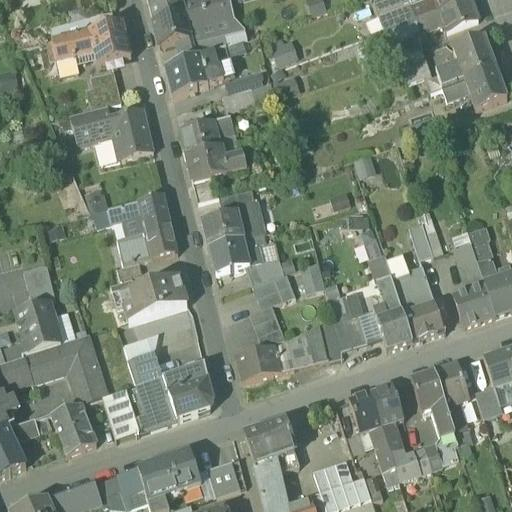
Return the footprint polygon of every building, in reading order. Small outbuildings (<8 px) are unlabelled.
[(165,0),(146,5),(152,28),(185,21),(225,11),(222,0),(165,0)] [(327,18),(320,0),(316,0),(304,4),(311,24),(327,18)] [(398,8),(394,0),(377,0),(372,2),(377,15),(398,8)] [(418,2),(417,0),(394,0),(398,8),(418,2)] [(410,11),(415,25),(470,5),(468,0),(431,0),(433,3),(410,11)] [(478,27),(470,5),(415,25),(399,31),(403,42),(415,38),(420,36),(420,38),(443,29),(446,39),(478,27)] [(225,11),(185,21),(191,45),(203,42),(202,35),(229,28),(225,11)] [(399,31),(415,25),(410,11),(378,24),(382,37),(389,34),(399,31)] [(87,25),(90,38),(115,32),(112,19),(87,25)] [(173,49),(191,45),(185,21),(152,28),(158,53),(173,49)] [(90,38),(87,25),(53,34),(55,46),(90,38)] [(203,42),(191,45),(192,49),(223,41),(240,37),(229,28),(202,35),(203,42)] [(51,47),(56,69),(75,64),(93,60),(95,67),(97,73),(131,65),(122,30),(115,32),(90,38),(55,46),(51,47)] [(394,50),(417,42),(415,38),(403,42),(399,31),(389,34),(393,46),(394,50)] [(367,55),(393,46),(389,34),(382,37),(363,44),(365,51),(367,55)] [(223,41),(226,53),(242,48),(243,47),(240,37),(223,41)] [(189,52),(192,65),(214,57),(226,53),(223,41),(192,49),(193,51),(189,52)] [(394,50),(399,63),(421,54),(417,42),(394,50)] [(436,81),(441,94),(463,86),(495,74),(484,43),(452,55),(460,76),(454,74),(437,81),(436,81)] [(173,49),(178,70),(192,65),(189,52),(193,51),(192,49),(191,45),(173,49)] [(290,46),(268,54),(276,73),(297,65),(290,46)] [(393,46),(367,55),(373,72),(399,63),(394,50),(393,46)] [(226,53),(214,57),(217,67),(245,58),(242,48),(226,53)] [(362,75),(373,72),(367,55),(365,51),(355,54),(362,75)] [(399,63),(399,64),(422,56),(421,54),(399,63)] [(431,81),(422,56),(399,64),(408,89),(431,81)] [(163,75),(171,105),(197,97),(196,96),(221,87),(223,87),(218,72),(217,67),(214,57),(192,65),(178,70),(163,75)] [(75,64),(77,71),(95,67),(93,60),(75,64)] [(77,71),(75,64),(56,69),(59,83),(78,79),(77,71)] [(230,69),(218,72),(223,87),(221,87),(222,88),(217,90),(217,92),(236,86),(230,69)] [(495,74),(463,86),(470,103),(475,117),(506,105),(495,74)] [(14,77),(0,79),(0,97),(18,94),(14,77)] [(91,118),(106,114),(121,110),(113,78),(89,84),(92,95),(87,102),(91,118)] [(224,91),(228,102),(250,95),(262,92),(259,81),(224,91)] [(293,82),(271,90),(277,107),(299,99),(293,82)] [(454,109),(470,103),(463,86),(441,94),(446,107),(452,105),(454,109)] [(250,95),(254,110),(275,104),(271,89),(262,92),(250,95)] [(254,110),(250,95),(228,102),(221,104),(226,119),(254,110)] [(109,125),(106,114),(69,124),(77,154),(96,149),(114,145),(109,125)] [(408,121),(416,144),(439,137),(431,114),(408,121)] [(114,145),(119,167),(153,159),(143,117),(109,125),(114,145)] [(178,136),(185,164),(220,155),(218,145),(234,141),(230,124),(227,124),(178,136)] [(314,155),(309,140),(299,143),(304,158),(314,155)] [(218,145),(220,155),(237,151),(234,141),(218,145)] [(101,172),(119,167),(114,145),(96,149),(101,172)] [(245,149),(248,161),(257,159),(254,147),(245,149)] [(223,166),(220,155),(185,164),(192,191),(227,182),(246,177),(242,161),(223,166)] [(369,161),(351,167),(357,187),(376,181),(369,161)] [(195,197),(198,210),(218,205),(219,204),(216,192),(195,197)] [(92,220),(105,217),(99,195),(83,200),(89,221),(92,220)] [(218,205),(221,219),(234,216),(255,211),(254,210),(251,197),(219,204),(218,205)] [(346,198),(328,204),(333,218),(350,212),(346,198)] [(116,248),(122,274),(139,270),(177,260),(163,202),(107,216),(110,230),(127,226),(132,244),(116,248)] [(511,208),(503,212),(507,224),(511,222),(511,208)] [(234,216),(235,220),(236,219),(243,247),(262,242),(265,241),(257,209),(254,210),(255,211),(234,216)] [(92,220),(95,235),(110,230),(107,216),(105,217),(92,220)] [(425,241),(435,237),(428,217),(418,220),(422,231),(425,241)] [(243,247),(236,219),(235,220),(222,223),(202,228),(209,255),(243,247)] [(363,221),(346,221),(341,222),(341,235),(363,235),(363,221)] [(435,237),(425,241),(422,231),(408,235),(419,268),(431,264),(432,263),(433,263),(443,260),(435,237)] [(61,232),(40,238),(43,250),(65,243),(61,232)] [(471,251),(477,269),(490,265),(491,265),(485,248),(488,247),(484,234),(467,240),(471,251)] [(452,244),(456,256),(471,251),(467,240),(467,239),(452,244)] [(243,247),(249,273),(261,271),(257,255),(265,253),(262,242),(243,247)] [(369,267),(382,263),(376,243),(362,248),(369,267)] [(245,274),(249,273),(243,247),(209,255),(215,282),(245,274)] [(261,271),(278,266),(275,251),(265,253),(257,255),(261,271)] [(463,288),(470,285),(481,282),(477,269),(471,251),(456,256),(453,257),(463,288)] [(390,285),(408,279),(402,261),(384,267),(390,285)] [(369,267),(377,290),(390,285),(384,267),(382,263),(369,267)] [(495,280),(490,265),(477,269),(481,282),(484,292),(492,289),(490,282),(495,280)] [(245,274),(252,294),(284,282),(278,266),(261,271),(249,273),(245,274)] [(116,275),(119,287),(130,284),(131,284),(141,281),(139,270),(122,274),(116,275)] [(324,296),(318,271),(300,275),(306,301),(324,296)] [(23,278),(32,314),(47,309),(55,307),(46,272),(23,278)] [(497,276),(501,286),(511,282),(511,281),(509,272),(497,276)] [(410,284),(391,290),(412,350),(444,340),(422,274),(422,275),(422,274),(408,279),(410,284)] [(408,279),(390,285),(391,290),(410,284),(408,279)] [(252,295),(260,317),(271,313),(295,304),(286,282),(252,295)] [(484,292),(481,282),(470,285),(474,295),(466,297),(452,302),(463,333),(495,323),(484,292)] [(484,292),(495,323),(511,317),(511,282),(501,286),(492,289),(484,292)] [(119,303),(127,330),(187,312),(178,284),(134,297),(119,302),(119,303)] [(386,359),(412,350),(391,290),(390,285),(377,290),(385,314),(373,318),(382,346),(386,359)] [(463,288),(466,297),(474,295),(470,285),(463,288)] [(112,304),(112,305),(119,303),(119,302),(134,297),(131,286),(109,292),(113,304),(112,304)] [(332,326),(333,330),(359,322),(363,321),(356,299),(340,304),(338,297),(326,301),(332,326)] [(24,349),(28,362),(54,354),(60,352),(60,351),(52,324),(47,309),(32,314),(14,318),(24,349)] [(284,346),(271,313),(260,317),(249,321),(261,354),(284,346)] [(363,321),(359,322),(368,350),(382,346),(373,318),(363,321)] [(52,324),(60,351),(76,346),(67,319),(52,324)] [(342,358),(368,350),(359,322),(333,330),(342,358)] [(342,364),(333,330),(332,326),(319,332),(328,368),(342,364)] [(287,348),(294,376),(328,368),(319,332),(287,348)] [(54,354),(63,381),(68,380),(96,371),(87,344),(60,352),(54,354)] [(122,352),(127,368),(151,360),(146,344),(122,352)] [(234,363),(241,389),(294,376),(287,348),(275,353),(234,363)] [(0,355),(0,356),(5,372),(24,366),(23,363),(28,362),(24,349),(0,355)] [(511,352),(482,362),(492,393),(493,394),(511,387),(511,352)] [(31,390),(31,391),(63,381),(54,354),(28,362),(23,363),(24,366),(24,367),(31,390)] [(127,368),(136,394),(163,385),(154,359),(151,360),(127,368)] [(0,373),(0,399),(31,390),(24,367),(0,373)] [(68,380),(78,413),(80,413),(101,406),(106,404),(102,393),(96,371),(68,380)] [(204,372),(196,374),(188,377),(163,385),(136,394),(135,394),(142,414),(149,437),(176,428),(167,400),(208,388),(204,372)] [(455,372),(433,379),(453,441),(467,436),(459,409),(467,407),(455,372)] [(443,444),(453,441),(433,379),(410,387),(422,422),(430,419),(439,445),(443,444)] [(499,412),(511,407),(511,387),(493,394),(499,412)] [(167,400),(176,428),(209,417),(213,410),(208,388),(167,400)] [(392,392),(370,399),(390,460),(400,457),(401,462),(404,461),(394,430),(403,427),(392,392)] [(492,393),(488,395),(496,421),(502,419),(499,412),(493,394),(492,393)] [(124,398),(130,418),(142,414),(135,394),(124,398)] [(474,399),(483,425),(496,421),(488,395),(474,399)] [(115,448),(138,441),(130,418),(124,398),(106,404),(101,406),(115,448)] [(373,454),(382,480),(395,475),(390,460),(370,399),(348,406),(359,441),(368,438),(373,454)] [(0,426),(2,425),(16,419),(12,409),(0,414),(0,426)] [(50,423),(67,464),(96,452),(80,413),(78,413),(50,423)] [(149,437),(142,414),(130,418),(138,441),(149,437)] [(20,432),(25,446),(39,442),(34,428),(20,432)] [(245,441),(256,473),(274,467),(294,460),(284,428),(245,441)] [(8,437),(7,437),(0,440),(0,485),(26,474),(12,445),(23,447),(25,446),(20,432),(8,437)] [(467,436),(453,441),(457,454),(472,449),(467,436)] [(365,457),(373,454),(368,438),(359,441),(365,457)] [(454,455),(457,454),(453,441),(443,444),(447,457),(454,455)] [(439,445),(434,450),(442,473),(458,468),(454,455),(447,457),(443,444),(439,445)] [(434,450),(423,454),(430,477),(442,473),(434,450)] [(399,488),(430,477),(423,454),(404,461),(401,462),(400,457),(390,460),(395,475),(399,488)] [(148,511),(147,511),(166,511),(165,508),(173,505),(172,501),(200,491),(196,480),(189,459),(137,476),(143,497),(148,511)] [(299,474),(294,460),(274,467),(278,481),(299,474)] [(254,475),(262,511),(279,511),(272,483),(278,481),(274,467),(256,473),(254,474),(254,475)] [(345,467),(334,471),(341,492),(352,488),(345,467)] [(206,477),(215,504),(234,498),(240,496),(231,469),(206,477)] [(334,471),(324,475),(331,495),(341,492),(334,471)] [(324,475),(313,478),(320,499),(331,495),(324,475)] [(395,475),(382,480),(386,492),(399,488),(395,475)] [(118,483),(124,504),(143,497),(137,476),(118,483)] [(205,507),(215,504),(206,477),(196,480),(200,491),(205,507)] [(279,511),(286,511),(278,481),(272,483),(279,511)] [(375,482),(364,486),(370,505),(371,509),(382,505),(375,482)] [(118,483),(94,491),(100,511),(104,511),(126,511),(124,504),(118,483)] [(363,485),(352,488),(359,509),(370,505),(364,486),(363,485)] [(352,488),(341,492),(348,511),(350,511),(359,509),(352,488)] [(47,507),(49,511),(97,511),(100,511),(94,491),(47,507)] [(348,511),(341,492),(331,495),(336,511),(348,511)] [(336,511),(331,495),(320,499),(324,511),(336,511)] [(124,504),(126,511),(145,511),(148,511),(143,497),(124,504)] [(324,511),(320,499),(309,503),(310,507),(311,511),(324,511)] [(492,511),(489,500),(476,505),(477,511),(492,511)]
